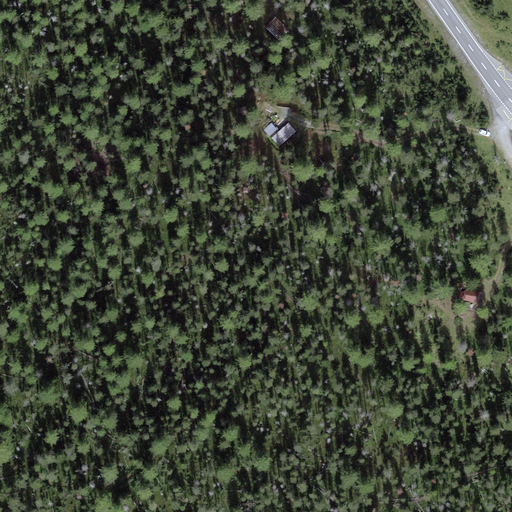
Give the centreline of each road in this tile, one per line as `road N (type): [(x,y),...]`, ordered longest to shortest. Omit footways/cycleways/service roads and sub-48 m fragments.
road 1 (track): [(289,117),(387,144),(445,126),(502,131)]
road 2 (primary): [(437,0),(511,101)]
